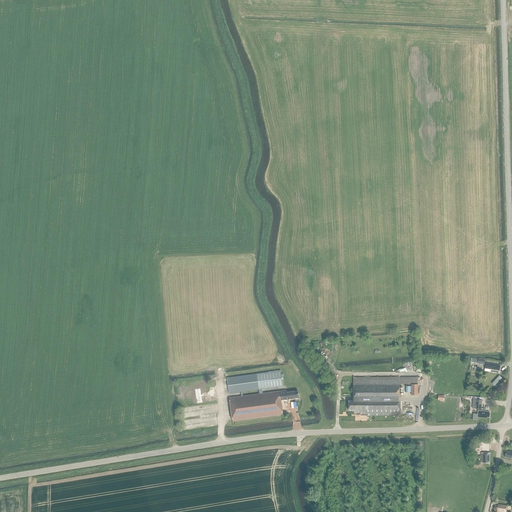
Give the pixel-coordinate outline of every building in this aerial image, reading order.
[(485,371),(499,373),(500,365),(486,363),(485,371)] [(283,386),(281,370),(227,377),(229,393),(283,386)] [(418,383),(417,377),(353,377),(353,400),(349,400),(349,410),(355,410),(355,412),(361,412),(361,415),(400,415),(400,384),(418,383)] [(287,393),(286,391),(230,398),(232,420),(283,414),(281,400),(299,398),(298,391),(287,393)] [(489,417),(490,413),(489,413),(489,412),(478,411),(478,415),(473,414),(473,420),(477,421),(478,418),(487,418),(487,417),(489,417)] [(483,463),(489,463),(489,462),(490,461),(490,453),(481,453),(481,459),(481,463),(483,463)]
